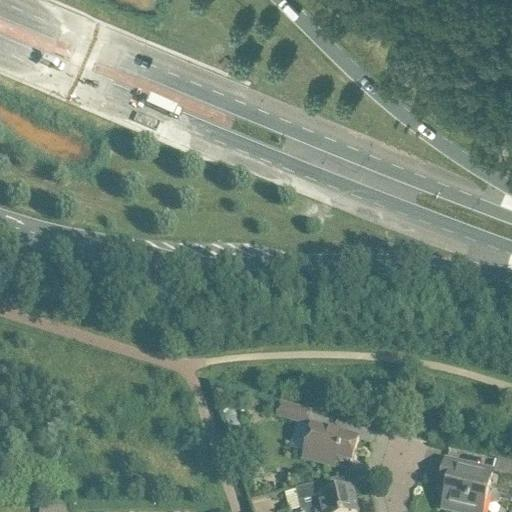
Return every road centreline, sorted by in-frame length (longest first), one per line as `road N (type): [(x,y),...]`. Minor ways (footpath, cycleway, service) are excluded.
road 1 (secondary): [(511,217),(0,7)]
road 2 (secondary): [(0,42),(511,251)]
road 3 (secondary): [(0,227),(176,262),(439,261),(511,280)]
road 4 (secondary): [(511,187),(425,128),(287,0)]
